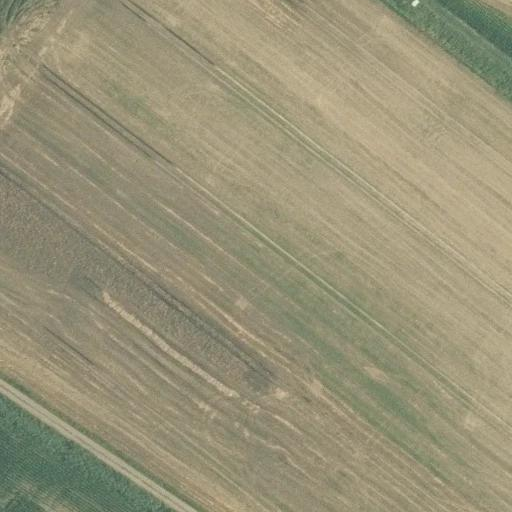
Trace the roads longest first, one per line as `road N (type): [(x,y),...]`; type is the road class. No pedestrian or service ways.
road 1 (track): [(173,511),(0,394)]
road 2 (track): [(511,74),(416,0)]
